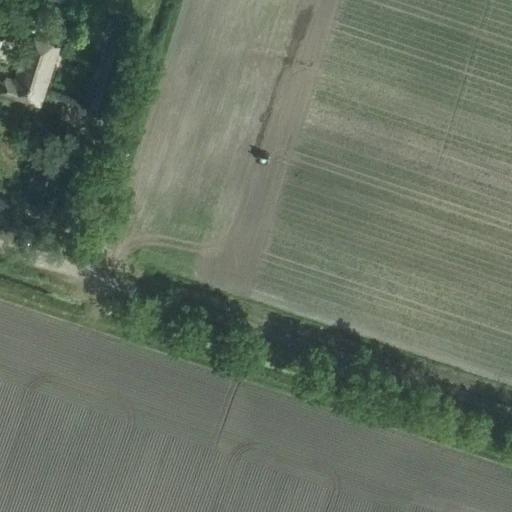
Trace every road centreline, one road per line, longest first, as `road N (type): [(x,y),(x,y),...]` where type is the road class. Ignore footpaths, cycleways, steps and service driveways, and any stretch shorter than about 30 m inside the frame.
road 1 (track): [(0,296),(511,462)]
road 2 (track): [(106,284),(511,416)]
